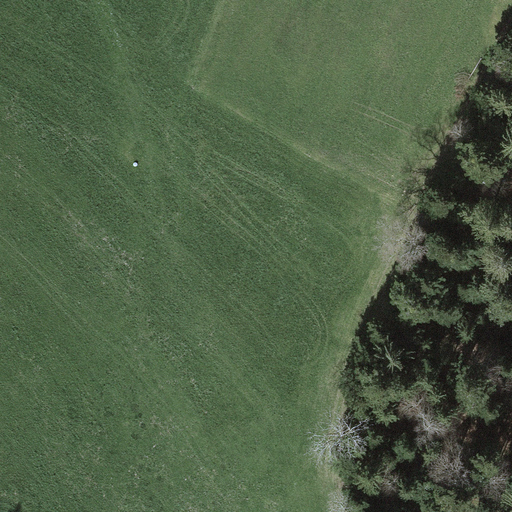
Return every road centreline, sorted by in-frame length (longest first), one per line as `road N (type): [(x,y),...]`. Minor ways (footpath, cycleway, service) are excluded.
road 1 (track): [(337,511),(241,392),(169,269),(142,153),(89,0)]
road 2 (track): [(498,0),(352,347),(339,410),(338,511)]
